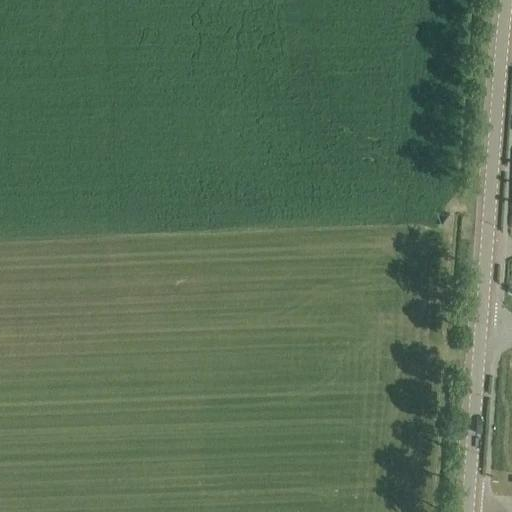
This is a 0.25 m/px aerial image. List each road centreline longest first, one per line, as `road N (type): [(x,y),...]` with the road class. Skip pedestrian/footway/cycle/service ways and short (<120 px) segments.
road 1 (tertiary): [(480,329),(505,0)]
road 2 (tertiary): [(468,511),(480,329)]
